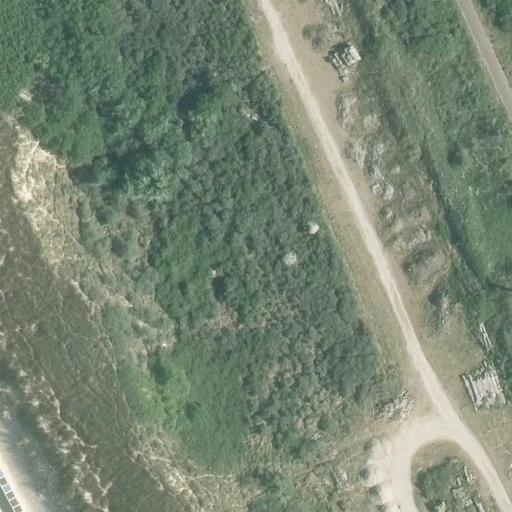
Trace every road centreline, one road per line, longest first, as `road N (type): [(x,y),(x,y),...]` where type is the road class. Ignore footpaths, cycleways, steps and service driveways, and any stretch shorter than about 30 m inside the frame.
road 1 (track): [(258,0),(502,511)]
road 2 (track): [(444,404),(403,439),(395,465),(407,511)]
